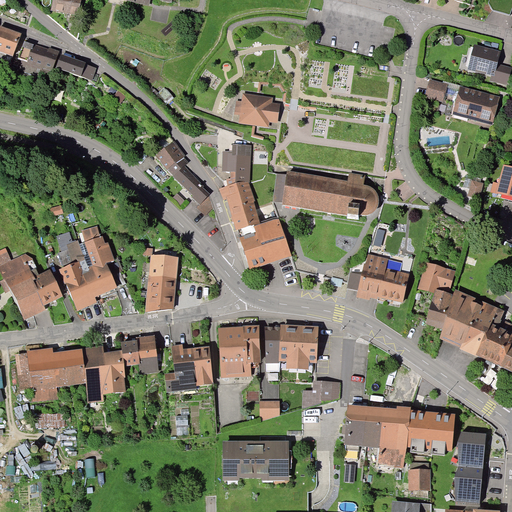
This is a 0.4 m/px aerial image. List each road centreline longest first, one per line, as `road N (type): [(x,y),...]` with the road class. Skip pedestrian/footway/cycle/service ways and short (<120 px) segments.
road 1 (tertiary): [(509,423),(373,327),(245,293)]
road 2 (residential): [(417,12),(403,148),(408,171),(434,199),(511,243)]
road 3 (tertiary): [(226,272),(134,176),(98,150),(0,121)]
road 4 (residential): [(93,58),(155,110),(208,181),(233,249),(226,272)]
road 5 (residential): [(0,340),(220,308),(245,293)]
